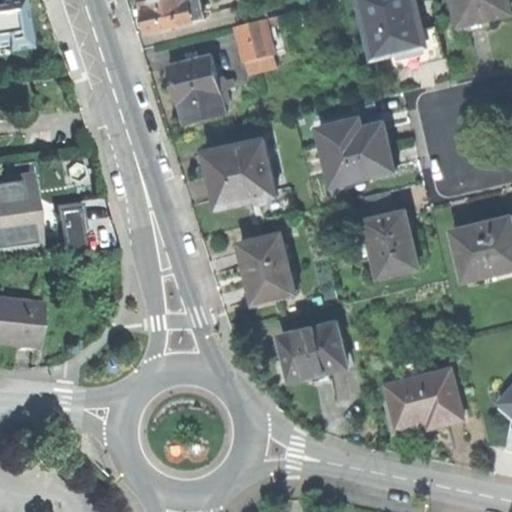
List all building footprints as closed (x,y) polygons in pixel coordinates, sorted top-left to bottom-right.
[(0,0),(0,3),(0,4),(0,52),(6,52),(30,48),(22,0),(0,0)] [(139,0),(144,15),(149,35),(193,24),(200,17),(198,8),(186,5),(184,0),(139,0)] [(357,0),(372,62),(395,56),(426,49),(414,0),(357,0)] [(451,0),(460,35),(477,31),(494,27),(491,17),(510,12),(507,0),(451,0)] [(237,9),(241,25),(266,18),(274,16),(270,1),(237,9)] [(283,14),(274,16),(266,18),(269,28),(285,23),(283,14)] [(237,26),(247,60),(275,53),(269,28),(266,18),(241,25),(237,26)] [(73,68),(77,67),(71,46),(63,49),(68,64),(69,69),(73,68)] [(279,67),(275,53),(247,60),(250,75),(279,67)] [(177,86),(182,106),(224,95),(231,93),(227,79),(219,81),(212,55),(171,66),(177,86)] [(230,117),(224,95),(182,106),(189,129),(230,117)] [(334,189),(394,174),(388,149),(382,127),(357,133),(355,122),(320,132),(334,189)] [(213,184),(220,210),(280,195),(267,142),(207,157),(213,184)] [(27,177),(0,181),(0,249),(38,243),(32,209),(27,177)] [(360,198),(365,219),(396,211),(391,190),(360,198)] [(66,248),(88,246),(83,203),(62,205),(66,248)] [(365,219),(375,258),(415,248),(410,226),(408,218),(406,209),(396,211),(365,219)] [(364,261),(375,258),(365,219),(354,222),(364,261)] [(466,280),(511,270),(511,219),(481,226),(456,231),(466,280)] [(416,224),(410,226),(415,248),(375,258),(379,274),(426,262),(416,224)] [(249,277),(257,307),(299,297),(285,238),(243,248),(249,277)] [(0,300),(0,343),(7,344),(39,346),(42,303),(0,300)] [(281,340),(293,382),(319,375),(348,366),(336,324),(281,340)] [(396,407),(401,427),(429,419),(432,427),(447,423),(464,418),(451,370),(390,386),(396,407)] [(505,451),(511,451),(511,394),(502,405),(511,415),(505,451)] [(393,438),(432,427),(429,419),(401,427),(396,407),(386,410),(393,438)]
